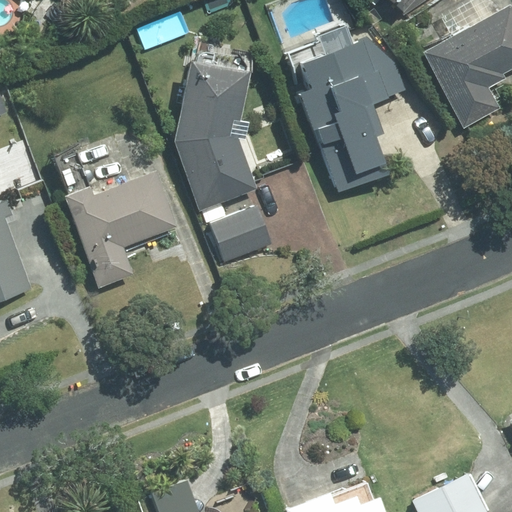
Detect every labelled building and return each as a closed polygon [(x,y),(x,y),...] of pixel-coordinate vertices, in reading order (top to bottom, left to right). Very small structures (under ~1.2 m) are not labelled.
[(383,0),(396,11),(405,0),(383,0)] [(511,21),(501,2),(415,51),(459,127),(493,107),(482,87),(500,77),(498,73),(511,65),(511,21)] [(302,87),(291,91),(330,192),(380,173),(364,134),(373,130),(362,101),(402,86),(392,63),(360,34),(292,61),(302,87)] [(251,188),(229,133),(241,69),(180,59),(166,140),(193,210),(251,188)] [(80,183),(55,194),(93,287),(129,272),(118,246),(169,225),(145,168),(84,193),(80,183)] [(0,296),(25,286),(0,224),(0,216),(5,214),(0,201),(0,296)] [(250,205),(206,222),(221,260),(265,243),(250,205)] [(478,511),(458,470),(403,497),(410,511),(478,511)] [(192,511),(180,480),(148,492),(155,511),(192,511)] [(279,508),(280,511),(377,511),(372,496),(352,504),(349,494),(326,502),(322,491),(279,508)]
